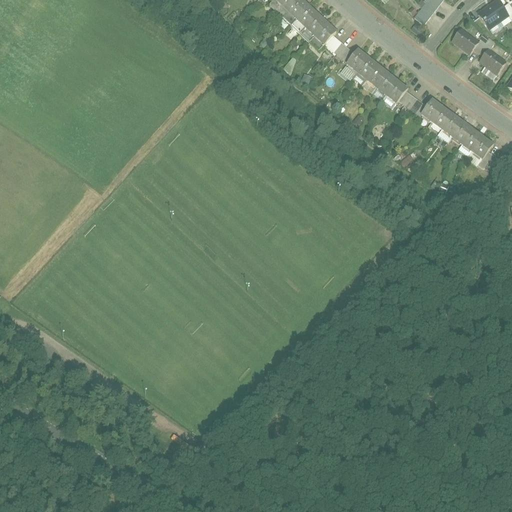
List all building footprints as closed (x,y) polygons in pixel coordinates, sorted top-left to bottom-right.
[(284,0),(279,6),(323,46),(334,34),(296,0),(284,0)] [(440,0),(430,0),(414,21),(423,29),(444,3),(440,0)] [(507,18),(497,3),(477,17),(488,32),(507,18)] [(468,57),(478,44),(462,32),(452,44),(468,57)] [(479,38),(478,43),(482,43),(482,50),(489,50),(490,38),(479,38)] [(394,107),(406,92),(356,52),(344,67),(394,107)] [(496,78),(505,65),(489,53),(479,66),(496,78)] [(418,117),(480,161),(490,147),(428,103),(418,117)]
